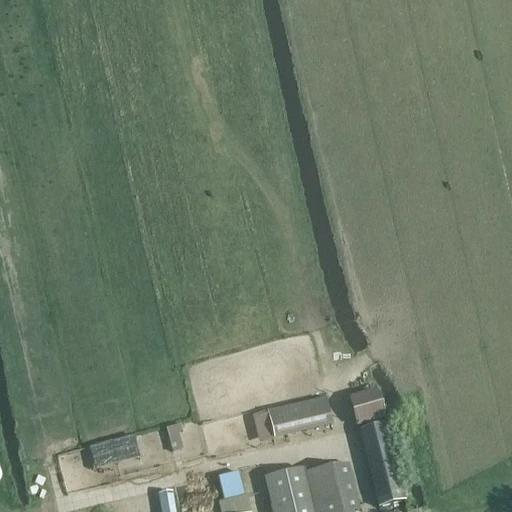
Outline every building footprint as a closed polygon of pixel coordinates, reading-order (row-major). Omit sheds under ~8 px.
[(347,399),(355,428),(384,420),(377,391),(347,399)] [(267,413),(274,442),(333,428),(326,400),(267,413)] [(385,425),(362,430),(381,508),(404,503),(385,425)] [(175,453),(186,449),(179,426),(167,429),(175,453)] [(135,436),(89,448),(95,469),(140,457),(135,436)] [(304,470),(265,478),(272,511),(349,511),(339,467),(305,475),(304,470)] [(241,473),(221,476),(224,500),(244,498),(241,473)] [(175,511),(172,493),(158,496),(161,511),(175,511)]
